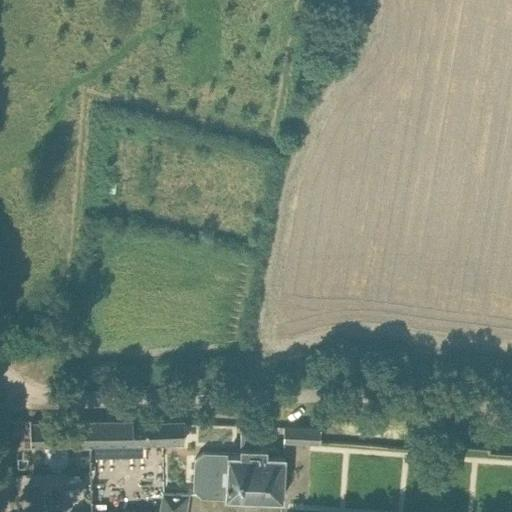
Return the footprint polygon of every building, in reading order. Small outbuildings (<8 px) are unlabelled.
[(136,420),(91,421),(92,443),(184,442),(184,433),(194,433),(194,423),(183,422),(183,421),(136,423),(136,420)] [(91,421),(30,422),(29,422),(30,444),(50,443),(92,443),(91,421)] [(193,466),(193,486),(200,493),(200,495),(238,496),(280,498),(282,498),(282,478),(283,452),(266,451),(266,443),(259,443),(259,435),(259,426),(259,425),(240,424),(240,437),(240,439),(240,444),(239,453),(203,451),(195,458),(193,466)] [(284,426),(284,439),(319,441),(320,427),(284,426)] [(511,457),(500,457),(500,477),(511,476),(511,457)] [(184,511),(187,494),(189,494),(189,493),(183,492),(162,491),(163,511),(184,511)]
